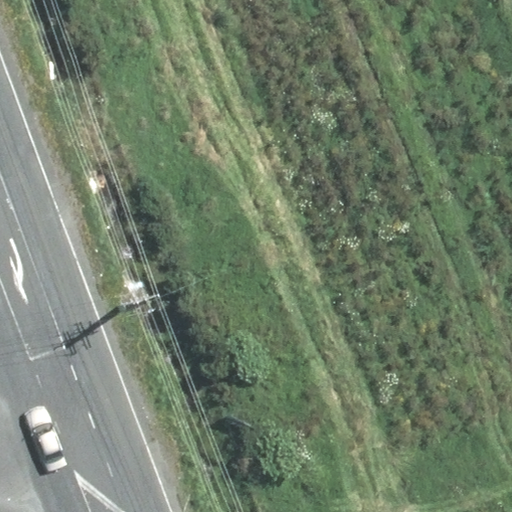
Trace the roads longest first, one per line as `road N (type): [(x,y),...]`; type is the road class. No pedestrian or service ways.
road 1 (secondary): [(0,183),(77,387)]
road 2 (secondary): [(77,387),(123,511)]
